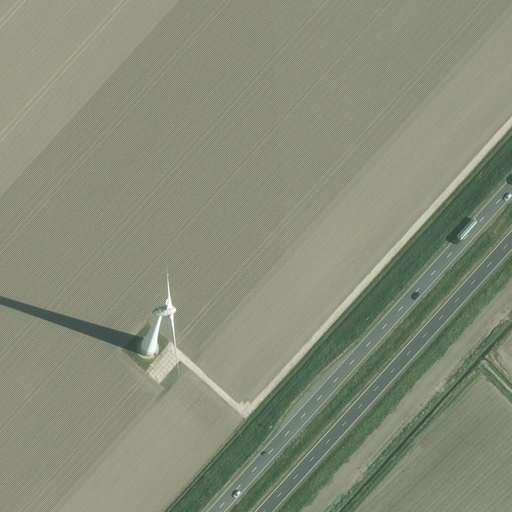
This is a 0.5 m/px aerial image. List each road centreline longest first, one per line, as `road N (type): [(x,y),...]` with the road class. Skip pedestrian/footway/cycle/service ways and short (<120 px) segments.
road 1 (trunk): [(511,189),(218,511)]
road 2 (trunk): [(259,511),(511,240)]
